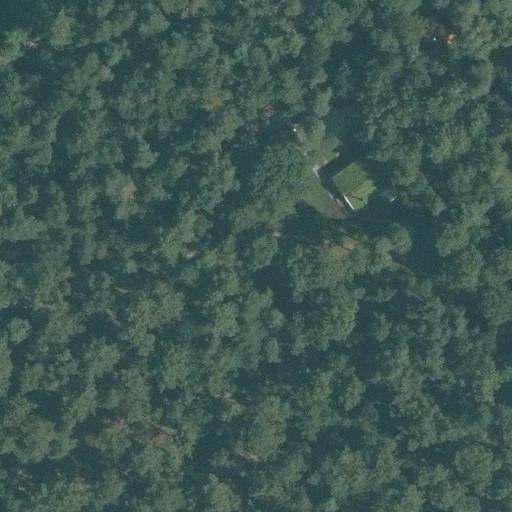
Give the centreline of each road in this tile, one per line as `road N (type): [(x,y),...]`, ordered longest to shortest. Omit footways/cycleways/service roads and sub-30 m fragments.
road 1 (track): [(294,0),(90,41),(3,75)]
road 2 (track): [(0,124),(10,0)]
